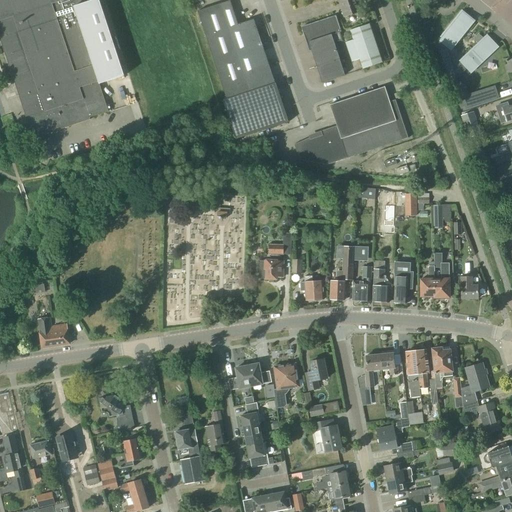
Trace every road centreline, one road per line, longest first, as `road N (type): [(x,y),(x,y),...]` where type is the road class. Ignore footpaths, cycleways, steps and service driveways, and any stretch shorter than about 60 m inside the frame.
road 1 (residential): [(507,335),(411,66)]
road 2 (residential): [(210,336),(244,489),(286,481)]
road 3 (residential): [(372,511),(336,319)]
road 4 (tertiary): [(507,335),(336,319)]
road 5 (residential): [(176,511),(138,347)]
road 6 (tertiary): [(138,347),(0,369)]
road 7 (tertiary): [(336,319),(210,336)]
